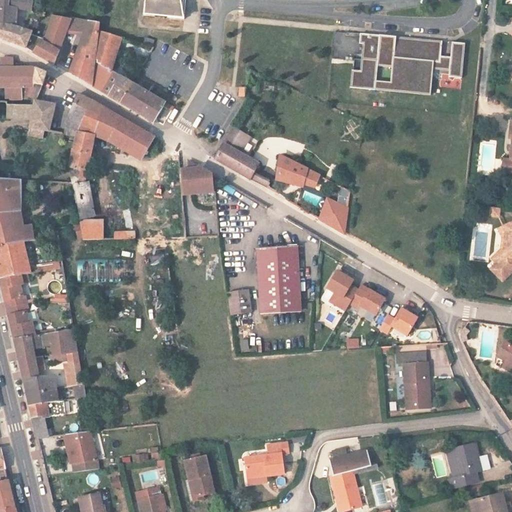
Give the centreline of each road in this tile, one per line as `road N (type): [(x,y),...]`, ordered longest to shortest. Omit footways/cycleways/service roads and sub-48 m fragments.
road 1 (residential): [(173,145),(449,306)]
road 2 (residential): [(269,511),(297,505),(315,442),(327,434),(492,411)]
road 3 (residential): [(0,48),(173,145)]
road 4 (residential): [(312,8),(445,24),(460,20),(467,0)]
road 5 (residential): [(173,145),(211,79),(222,2)]
road 6 (primary): [(0,365),(33,511)]
